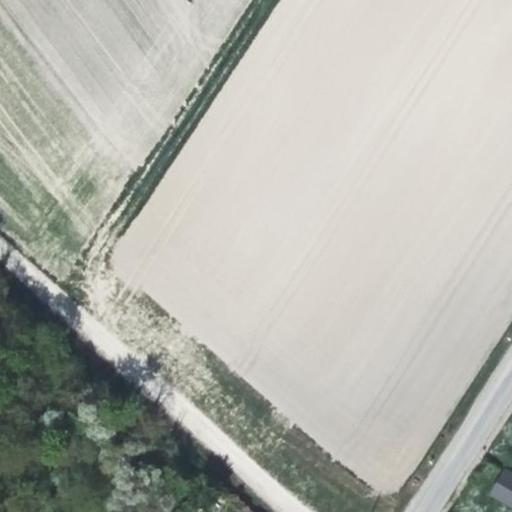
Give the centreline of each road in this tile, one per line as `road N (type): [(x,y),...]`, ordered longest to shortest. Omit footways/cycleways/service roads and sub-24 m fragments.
road 1 (track): [(290,511),(0,255)]
road 2 (track): [(58,307),(258,0)]
road 3 (tertiary): [(422,511),(511,372)]
